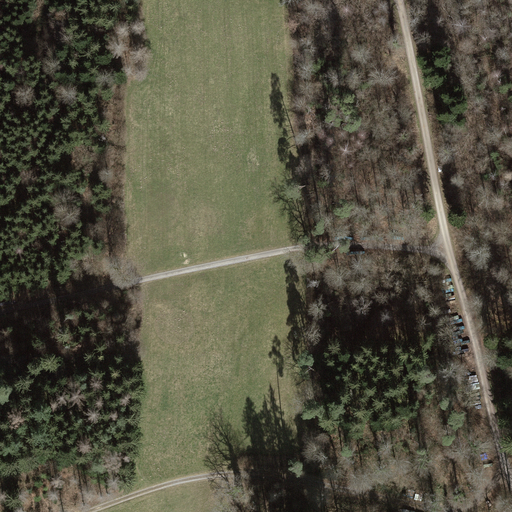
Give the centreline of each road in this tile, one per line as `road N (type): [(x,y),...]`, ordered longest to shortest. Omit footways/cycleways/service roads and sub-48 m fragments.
road 1 (track): [(400,0),(448,251),(511,480)]
road 2 (track): [(0,310),(267,253),(335,246),(448,251)]
road 3 (track): [(451,511),(324,483),(234,476),(180,480),(94,511)]
